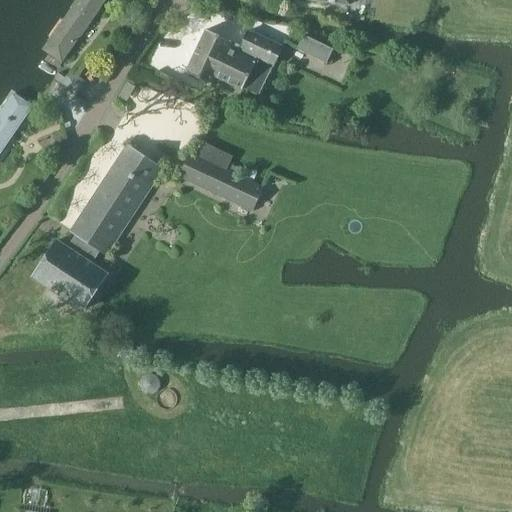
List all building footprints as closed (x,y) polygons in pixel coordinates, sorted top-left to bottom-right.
[(74,0),(42,49),(60,61),(100,0),(74,0)] [(232,41),(207,29),(187,72),(211,84),(215,76),(243,89),(256,62),(255,61),(257,57),(274,66),(283,47),(249,30),(241,48),(231,43),(232,41)] [(298,49),(327,63),(334,49),(304,35),(298,49)] [(57,80),(56,81),(66,88),(76,75),(70,71),(65,78),(60,74),(57,80)] [(0,178),(49,108),(10,84),(0,99),(0,178)] [(108,254),(163,170),(128,146),(73,230),(108,254)] [(262,188),(203,160),(192,155),(182,177),(252,210),(262,188)] [(84,310),(108,274),(58,241),(34,277),(84,310)]
